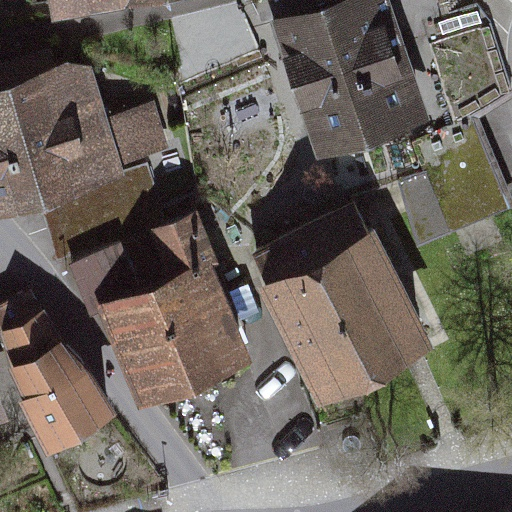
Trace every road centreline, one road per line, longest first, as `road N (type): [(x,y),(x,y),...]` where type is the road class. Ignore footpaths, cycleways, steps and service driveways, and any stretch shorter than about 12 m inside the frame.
road 1 (residential): [(225,511),(156,447),(0,208)]
road 2 (residential): [(511,471),(336,511)]
